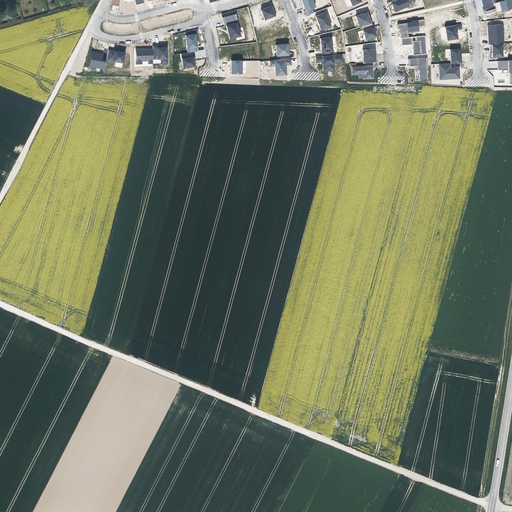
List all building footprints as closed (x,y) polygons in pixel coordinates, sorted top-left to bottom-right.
[(299,0),(300,1),(301,0),(305,11),(304,12),(305,16),(314,13),(312,9),(315,8),(312,0),(299,0)] [(414,0),(398,0),(391,3),(395,12),(409,6),(407,3),(414,0)] [(509,0),(507,0),(495,3),(497,12),(511,8),(509,0)] [(271,6),(261,10),(264,20),(276,16),(274,12),(273,12),(271,6)] [(325,13),(315,16),(320,31),(331,27),(325,13)] [(363,31),(365,40),(376,36),(372,23),(371,24),(370,20),(369,20),(367,13),(356,16),(359,27),(362,26),(363,31)] [(236,14),(222,18),(224,26),(226,26),(230,39),(240,37),(237,23),(238,23),(236,14)] [(424,20),(398,24),(398,28),(400,29),(401,38),(409,37),(409,33),(420,31),(419,26),(425,26),(424,20)] [(444,28),(446,41),(457,39),(455,30),(461,29),(460,25),(444,28)] [(492,57),(503,57),(502,51),(501,51),(501,44),(503,44),(502,25),(487,26),(488,45),(490,45),(490,50),(492,50),(492,57)] [(185,36),(188,53),(194,52),(197,52),(196,48),(197,48),(195,34),(185,36)] [(413,55),(426,54),(425,36),(409,37),(401,38),(402,45),(413,45),(413,55)] [(321,51),(322,56),(332,55),(331,51),(332,51),(331,38),(320,39),(321,51)] [(153,42),(153,46),(153,60),(161,60),(161,64),(168,64),(168,42),(153,42)] [(275,45),(276,56),(288,55),(287,44),(275,45)] [(153,46),(136,46),(136,64),(142,64),(142,61),(148,61),(149,64),(153,64),(153,60),(153,46)] [(362,50),(363,63),(375,62),(374,49),(362,50)] [(459,49),(449,50),(450,64),(461,63),(461,59),(460,59),(459,49)] [(109,50),(107,60),(123,63),(125,53),(109,50)] [(92,52),(89,67),(105,70),(107,61),(102,61),(103,54),(92,52)] [(195,61),(194,52),(188,53),(181,54),(183,68),(194,67),(194,61),(195,61)] [(342,55),(332,55),(322,56),(315,57),(316,62),(321,62),(321,65),(323,65),(323,72),(334,71),(333,63),(342,62),(342,55)] [(275,66),(275,76),(286,75),(285,66),(291,65),(290,59),(269,61),(270,67),(275,66)] [(427,59),(408,59),(408,66),(414,66),(414,70),(419,70),(419,81),(427,81),(427,69),(427,59)] [(231,74),(242,74),(242,61),(231,61),(231,74)] [(511,61),(497,62),(497,70),(509,70),(510,73),(509,73),(509,84),(511,84),(511,61)] [(450,64),(438,64),(439,80),(459,79),(458,67),(450,68),(450,64)] [(351,68),(352,75),(364,74),(364,79),(373,78),(372,66),(351,68)]
